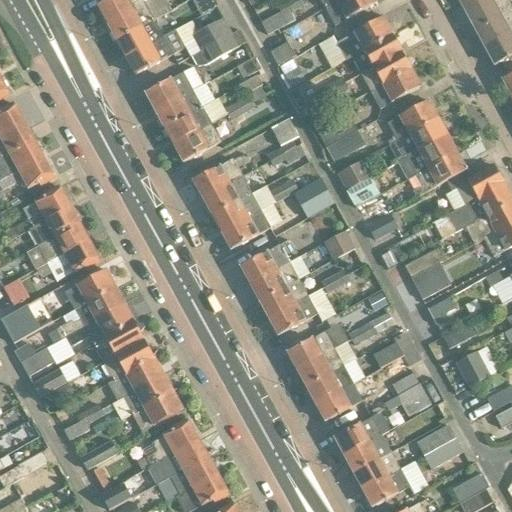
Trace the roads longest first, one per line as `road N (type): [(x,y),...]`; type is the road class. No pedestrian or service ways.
road 1 (unknown): [(234,0),(480,450),(511,449)]
road 2 (secondary): [(84,103),(285,472)]
road 3 (residential): [(422,0),(511,164)]
road 4 (secondary): [(17,0),(84,103)]
